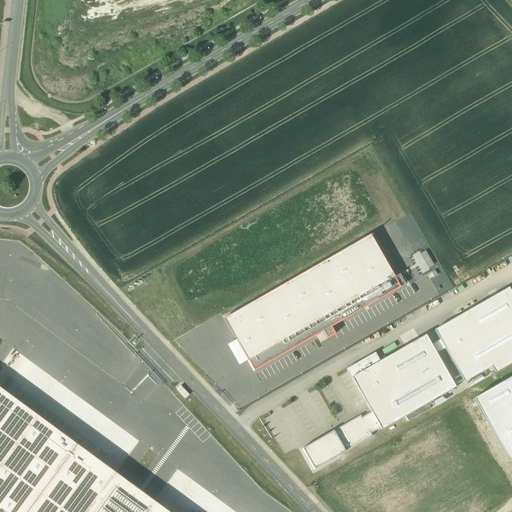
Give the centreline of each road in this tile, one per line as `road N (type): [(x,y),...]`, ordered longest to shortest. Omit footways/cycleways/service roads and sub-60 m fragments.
road 1 (unclassified): [(29,207),(314,511)]
road 2 (tertiary): [(30,168),(311,0)]
road 3 (tertiary): [(9,158),(17,0)]
